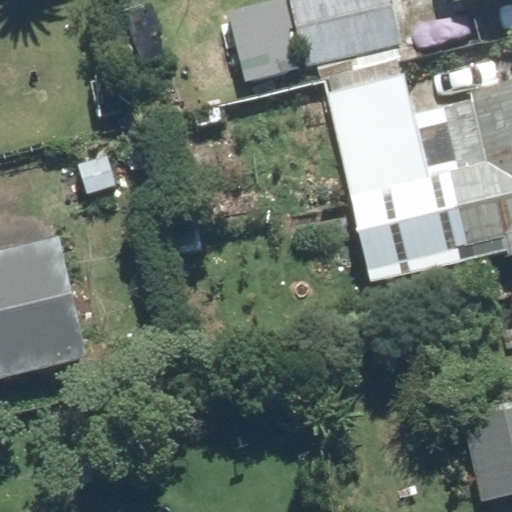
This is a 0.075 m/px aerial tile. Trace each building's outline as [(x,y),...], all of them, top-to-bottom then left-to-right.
[(318,67),(399,51),(388,0),(280,0),(295,72),(318,67)] [(362,293),(511,264),(511,87),(437,102),(450,171),(423,176),(399,51),(318,67),(362,293)] [(57,238),(0,250),(0,387),(87,367),(57,238)] [(511,500),(511,384),(473,385),(475,501),(511,500)] [(58,407),(15,418),(22,445),(0,450),(0,478),(8,508),(59,494),(63,511),(80,511),(85,511),(58,407)]
